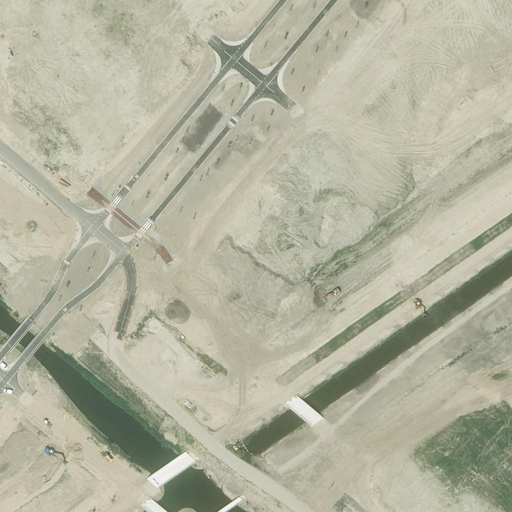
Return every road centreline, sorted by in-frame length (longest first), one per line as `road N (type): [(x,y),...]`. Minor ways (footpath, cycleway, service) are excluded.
road 1 (tertiary): [(122,254),(262,84)]
road 2 (tertiary): [(233,59),(93,227)]
road 3 (track): [(349,511),(351,481),(363,465),(440,410),(511,392)]
road 4 (tertiary): [(3,381),(122,254)]
road 5 (track): [(212,441),(91,334)]
road 6 (tertiary): [(93,227),(0,356)]
road 7 (residential): [(93,227),(0,147)]
